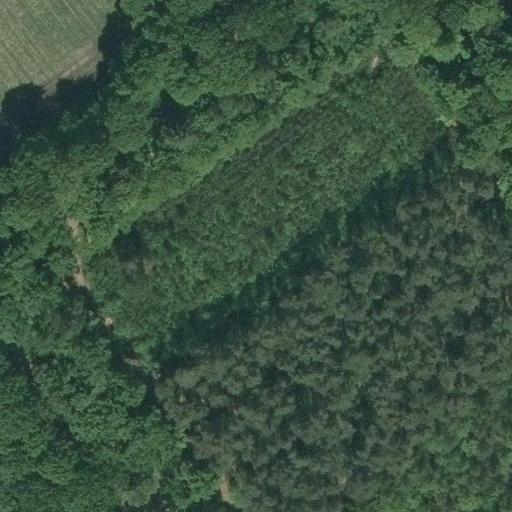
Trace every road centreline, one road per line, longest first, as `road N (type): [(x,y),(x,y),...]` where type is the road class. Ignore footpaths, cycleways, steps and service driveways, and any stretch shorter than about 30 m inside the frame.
road 1 (track): [(0,232),(246,37)]
road 2 (track): [(136,511),(0,326)]
